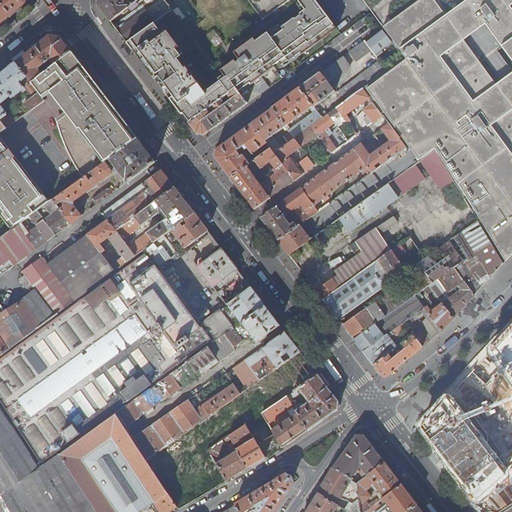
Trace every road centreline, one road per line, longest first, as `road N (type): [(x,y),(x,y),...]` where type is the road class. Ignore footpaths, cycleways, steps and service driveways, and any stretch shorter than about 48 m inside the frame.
road 1 (primary): [(176,162),(365,411)]
road 2 (residential): [(176,162),(366,26)]
road 3 (primary): [(54,7),(176,162)]
road 4 (unclassified): [(365,411),(400,392),(511,294)]
road 5 (primary): [(365,411),(442,511)]
